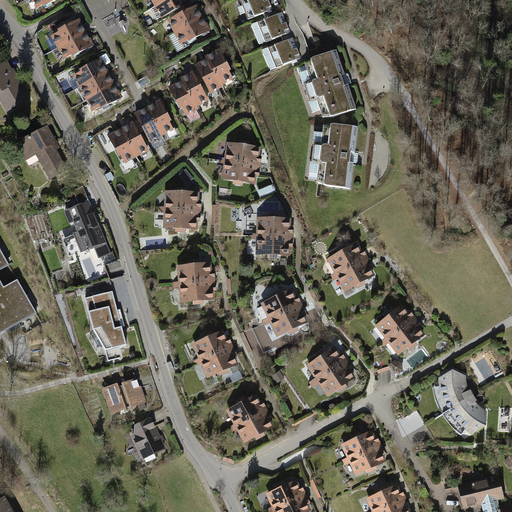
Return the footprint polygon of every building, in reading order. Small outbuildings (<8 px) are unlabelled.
[(33,0),(37,8),(43,5),(45,8),(52,4),(51,3),(56,0),(33,0)] [(128,5),(124,0),(116,0),(121,9),(128,5)] [(187,0),(166,0),(156,6),(158,10),(153,13),(156,20),(162,17),(179,8),(180,11),(190,6),(189,3),(187,0)] [(272,10),(268,0),(239,0),(248,20),(263,13),(272,10)] [(202,18),(196,6),(192,8),(190,6),(180,11),(182,14),(169,21),(176,32),(202,18)] [(266,19),(258,23),(266,42),(281,36),(290,32),(282,13),(266,19)] [(85,33),(77,18),(74,20),(75,22),(65,28),(65,27),(59,29),(61,32),(53,36),(59,47),(85,33)] [(202,18),(176,32),(182,43),(188,40),(189,44),(197,40),(196,38),(209,31),(202,18)] [(85,33),(59,47),(65,58),(72,54),(74,57),(79,54),(79,53),(92,46),(85,33)] [(301,58),(293,38),(283,42),(268,48),(276,68),(292,62),(301,58)] [(228,70),(229,69),(219,51),(206,58),(208,60),(221,84),(232,78),(228,70)] [(344,74),(336,51),(313,58),(305,64),(310,80),(304,84),(310,102),(317,101),(322,116),(323,117),(334,117),(356,109),(348,87),(344,74)] [(107,73),(100,60),(87,67),(86,66),(81,69),(82,72),(75,76),(81,87),(107,73)] [(221,84),(208,60),(196,66),(198,70),(196,72),(201,81),(203,80),(210,92),(222,86),(221,84)] [(6,63),(0,66),(0,92),(3,91),(13,108),(29,98),(16,77),(15,78),(6,63)] [(201,81),(196,72),(193,73),(181,79),(183,81),(196,106),(207,99),(198,83),(201,81)] [(107,73),(81,87),(88,99),(114,85),(107,73)] [(196,106),(183,81),(170,89),(177,102),(176,102),(179,108),(182,106),(186,114),(197,108),(196,106)] [(114,85),(88,99),(94,111),(101,107),(102,108),(103,108),(104,110),(110,107),(109,105),(121,98),(114,85)] [(167,115),(160,102),(152,106),(147,108),(161,135),(172,129),(168,121),(171,120),(168,114),(167,115)] [(161,135),(147,108),(136,115),(139,121),(136,122),(141,131),(144,130),(150,141),(161,135)] [(141,131),(136,122),(122,130),(136,156),(147,150),(138,133),(141,131)] [(355,152),(358,127),(334,125),(324,126),(322,143),(314,144),(312,163),(319,165),(317,182),(318,182),(322,184),(327,187),(350,189),(353,163),(355,152)] [(26,132),(19,136),(22,142),(17,145),(26,160),(37,154),(50,178),(66,170),(52,145),(55,143),(47,128),(29,138),(26,132)] [(125,162),(136,156),(122,130),(109,137),(116,150),(115,150),(118,156),(121,154),(125,162)] [(240,145),(229,144),(226,161),(260,166),(260,162),(257,162),(259,148),(248,147),(248,144),(247,143),(242,142),(240,143),(240,145)] [(260,166),(226,161),(224,179),(234,180),(234,183),(235,185),(241,185),(243,184),(243,182),(253,183),(255,170),(259,171),(260,166)] [(167,192),(166,210),(200,211),(200,207),(197,207),(197,194),(187,193),(187,191),(187,190),(185,189),(179,189),(178,190),(178,193),(167,192)] [(66,202),(79,234),(71,237),(68,243),(71,251),(73,255),(97,245),(101,257),(110,254),(98,226),(88,203),(81,206),(77,197),(66,202)] [(166,210),(165,228),(176,228),(176,231),(177,232),(183,232),(185,231),(185,229),(195,229),(196,216),(200,216),(200,211),(166,210)] [(269,219),(259,219),(259,236),(292,237),(292,233),(288,233),(289,219),(278,219),(278,217),(277,215),(271,215),(269,217),(269,219)] [(292,237),(259,236),(258,254),(268,254),(268,257),(270,258),(276,258),(277,257),(277,255),(288,255),(288,242),(292,242),(292,237)] [(339,254),(330,259),(338,274),(367,258),(365,254),(362,256),(360,253),(356,245),(346,250),(345,248),(343,247),(338,250),(338,252),(339,254)] [(0,334),(5,331),(37,313),(0,249),(0,334)] [(367,258),(338,274),(347,290),(356,285),(357,287),(359,288),(364,285),(365,283),(364,281),(373,276),(366,264),(370,262),(367,258)] [(189,266),(179,267),(181,284),(214,281),(214,277),(210,277),(209,264),(198,265),(198,263),(196,261),(191,262),(189,263),(189,266)] [(214,281),(181,284),(183,302),(193,301),(193,303),(196,305),(201,304),(202,302),(202,300),(213,299),(211,285),(215,285),(214,281)] [(296,303),(290,291),(281,295),(280,293),(277,292),(272,295),(272,297),(273,299),(263,303),(264,305),(257,309),(262,320),(270,317),(271,319),(301,305),(300,301),(296,303)] [(112,292),(85,299),(94,330),(105,350),(126,345),(112,292)] [(301,305),(271,319),(279,335),(288,331),(289,332),(297,329),(296,327),(306,323),(300,310),(303,309),(301,305)] [(378,325),(388,339),(415,319),(413,315),(410,318),(402,307),(393,313),(392,312),(389,311),(385,315),(385,317),(386,319),(378,325)] [(415,342),(423,335),(418,328),(415,324),(418,322),(415,319),(388,339),(399,353),(408,347),(409,349),(411,349),(416,346),(416,343),(415,342)] [(227,344),(222,332),(212,336),(211,334),(209,333),(204,336),(203,338),(204,340),(194,344),(202,360),(232,347),(231,343),(227,344)] [(232,347),(202,360),(209,376),(218,372),(219,374),(222,375),(227,373),(227,370),(227,369),(236,364),(231,352),(234,350),(232,347)] [(341,360),(334,349),(325,354),(324,353),(321,352),(316,355),(316,358),(317,359),(309,365),(319,380),(347,361),(344,358),(341,360)] [(347,361),(319,380),(329,395),(337,389),(338,391),(341,391),(346,388),(346,386),(345,384),(353,378),(346,367),(349,365),(347,361)] [(395,361),(391,363),(392,366),(395,373),(399,373),(402,370),(402,365),(399,362),(395,361)] [(465,384),(464,377),(453,371),(440,379),(440,384),(441,388),(442,393),(444,398),(436,401),(439,407),(442,414),(473,396),(470,390),(467,392),(465,384)] [(119,384),(105,389),(114,413),(138,404),(140,410),(146,408),(144,402),(137,379),(123,384),(123,385),(120,386),(119,384)] [(261,407),(255,396),(245,401),(245,399),(242,398),(237,401),(237,403),(238,405),(229,410),(237,426),(267,410),(264,406),(261,407)] [(477,401),(473,396),(442,414),(445,418),(448,423),(452,427),(456,430),(461,425),(466,429),(472,433),(485,425),(485,412),(479,408),(474,403),(477,401)] [(267,410),(237,426),(246,441),(255,437),(256,438),(258,439),(263,436),(264,434),(263,432),(272,427),(266,415),(269,413),(267,410)] [(140,432),(133,435),(144,458),(164,449),(150,419),(137,425),(140,432)] [(353,440),(344,445),(350,459),(381,445),(379,441),(376,443),(371,432),(361,436),(360,435),(358,434),(353,436),(352,438),(353,440)] [(381,445),(350,459),(357,474),(367,469),(367,471),(369,472),(375,470),(375,467),(375,466),(384,461),(379,451),(383,449),(381,445)] [(462,486),(467,507),(481,503),(483,511),(508,511),(507,507),(500,509),(498,499),(501,498),(495,477),(485,480),(462,486)] [(278,489),(268,494),(275,508),(305,494),(304,490),(300,492),(295,481),(286,486),(285,484),(283,483),(277,485),(277,488),(278,489)] [(400,497),(395,486),(386,490),(385,488),(383,488),(378,490),(377,492),(378,494),(368,499),(374,511),(377,511),(403,500),(406,499),(404,495),(400,497)] [(305,494),(275,508),(276,511),(305,511),(309,510),(304,500),(307,498),(305,494)] [(0,511),(13,511),(4,496),(0,498),(0,511)] [(407,511),(403,500),(377,511),(407,511)]
